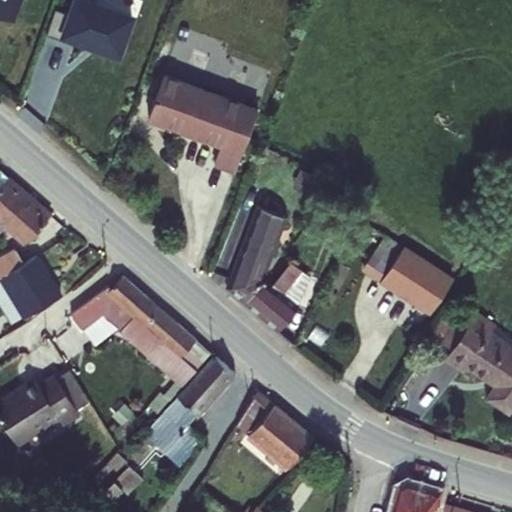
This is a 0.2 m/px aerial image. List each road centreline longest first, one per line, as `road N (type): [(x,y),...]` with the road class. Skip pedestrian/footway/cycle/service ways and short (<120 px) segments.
road 1 (tertiary): [(378,444),(298,389),(0,131)]
road 2 (tertiary): [(511,488),(378,444)]
